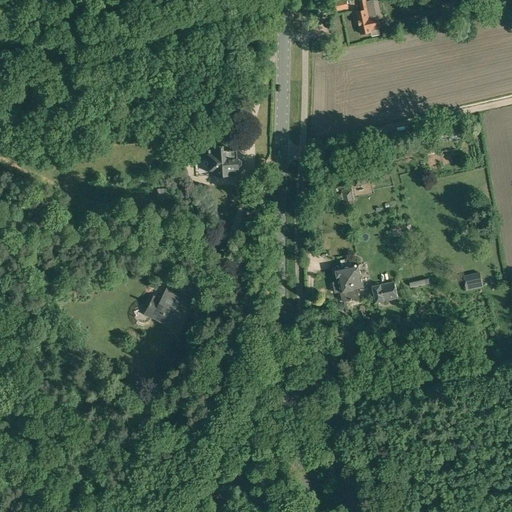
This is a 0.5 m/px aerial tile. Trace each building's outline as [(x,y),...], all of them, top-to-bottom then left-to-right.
[(340,0),(330,3),(332,11),(348,8),(345,0),(340,0)] [(370,31),(372,37),(380,35),(379,27),(380,27),(378,16),(370,17),(365,0),(358,0),(361,10),(356,12),(361,33),(370,31)] [(465,136),(441,139),(445,158),(437,160),(440,176),(444,175),(444,179),(460,177),(456,156),(468,155),(465,136)] [(214,169),(215,175),(227,174),(236,173),(236,167),(237,167),(240,165),(240,161),(237,159),(235,159),(235,150),(221,150),(221,145),(200,147),(201,157),(207,157),(208,169),(214,169)] [(354,175),(356,185),(370,182),(368,172),(354,175)] [(168,189),(157,189),(158,198),(169,197),(168,189)] [(342,193),(344,202),(352,200),(350,191),(342,193)] [(340,291),(342,301),(358,298),(356,287),(362,285),(358,264),(352,265),(351,259),(341,260),(342,267),(336,268),(338,281),(333,282),(335,292),(340,291)] [(466,288),(482,285),(479,272),(463,276),(466,288)] [(371,286),(375,302),(383,301),(397,298),(395,281),(380,284),(371,286)] [(153,315),(178,328),(188,309),(192,302),(166,288),(160,299),(153,295),(143,314),(151,318),(153,315)]
